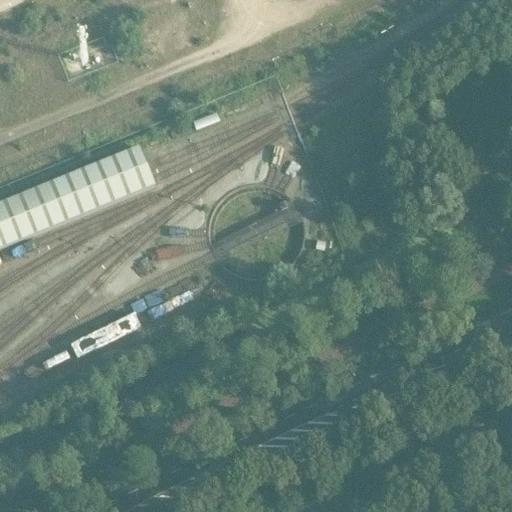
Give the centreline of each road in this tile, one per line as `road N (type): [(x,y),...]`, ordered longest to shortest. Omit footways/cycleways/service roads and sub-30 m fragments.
road 1 (trunk): [(511,325),(122,511)]
road 2 (trunk): [(321,511),(511,425)]
